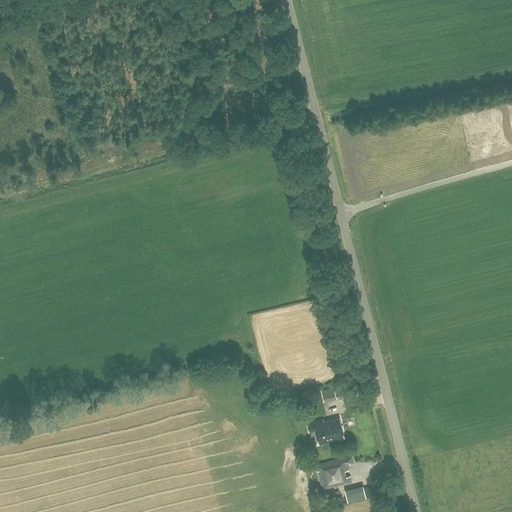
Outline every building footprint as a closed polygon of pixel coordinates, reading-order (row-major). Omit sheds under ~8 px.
[(350,390),(347,379),(339,381),(342,392),(350,390)] [(324,402),(337,399),(334,386),(321,390),(324,402)] [(323,419),(314,421),(307,423),(309,432),(317,430),(320,443),(344,438),(339,417),(323,421),(323,419)] [(347,477),(345,471),(349,470),(347,463),(353,462),(352,456),(316,464),(322,489),(352,482),(350,476),(347,477)] [(364,482),(345,486),(348,501),(367,497),(364,482)]
